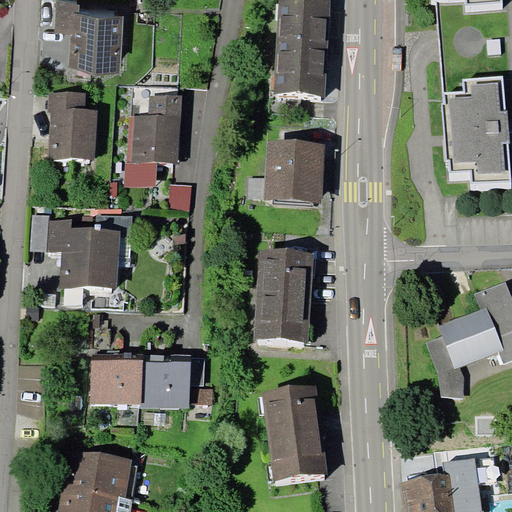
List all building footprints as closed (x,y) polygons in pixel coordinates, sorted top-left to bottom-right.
[(324,96),(328,0),(278,0),(274,93),(324,96)] [(467,16),(502,13),(501,0),(431,0),(433,8),(466,6),(467,16)] [(119,71),(123,15),(80,12),(80,3),(56,1),(54,33),(70,34),(68,67),(119,71)] [(472,197),(511,194),(503,87),(463,90),(464,102),(442,104),(444,120),(443,120),(447,176),(450,176),(451,187),(471,186),(472,197)] [(87,93),(49,91),(48,110),(51,110),(49,159),(95,162),(98,109),(86,108),(87,93)] [(182,96),(150,95),(149,116),(129,115),(126,162),(157,164),(179,165),(182,96)] [(264,200),(322,202),(324,143),(266,141),(264,200)] [(155,188),(157,164),(126,162),(125,186),(155,188)] [(193,186),(172,183),(169,207),(190,210),(193,186)] [(49,215),(32,214),(31,251),(48,251),(49,218),(49,215)] [(93,216),(72,215),(72,219),(72,229),(92,229),(93,216)] [(97,215),(97,230),(120,231),(120,236),(132,237),(133,217),(97,215)] [(72,219),(49,218),(48,251),(61,252),(59,288),(117,291),(118,257),(120,236),(120,231),(97,230),(92,229),(72,229),(72,219)] [(131,258),(132,237),(120,236),(118,257),(131,258)] [(255,339),(308,342),(313,252),(261,249),(255,339)] [(475,294),(481,310),(438,328),(441,337),(427,343),(439,373),(442,396),(463,399),(465,378),(460,367),(498,351),(503,364),(511,360),(511,296),(506,282),(475,294)] [(56,293),(36,292),(35,307),(39,307),(55,307),(56,293)] [(39,322),(39,307),(35,307),(28,306),(27,322),(39,322)] [(142,354),(92,355),(91,404),(142,404),(142,354)] [(191,355),(142,354),(142,404),(142,408),(190,409),(191,386),(191,358),(191,355)] [(205,358),(191,358),(191,386),(205,386),(205,358)] [(274,480),(327,473),(316,383),(263,389),(264,397),(266,414),(271,464),(274,480)] [(192,388),(192,403),(212,404),(213,389),(192,388)] [(259,414),(266,414),(264,397),(257,397),(259,414)] [(133,459),(68,449),(62,487),(133,497),(138,465),(132,464),(133,459)] [(445,476),(399,482),(403,511),(482,511),(475,458),(443,462),(445,476)] [(130,511),(133,497),(62,487),(58,511),(130,511)]
